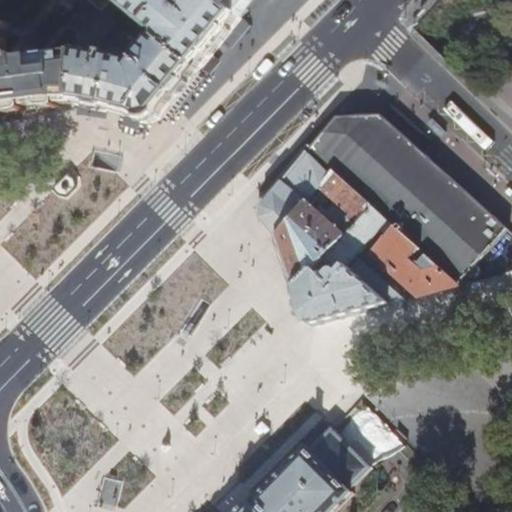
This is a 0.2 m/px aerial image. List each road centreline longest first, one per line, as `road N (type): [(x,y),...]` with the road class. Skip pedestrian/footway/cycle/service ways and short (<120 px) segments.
road 1 (primary): [(0,386),(360,0)]
road 2 (secondary): [(378,0),(391,46),(511,164)]
road 3 (residential): [(511,302),(323,353)]
